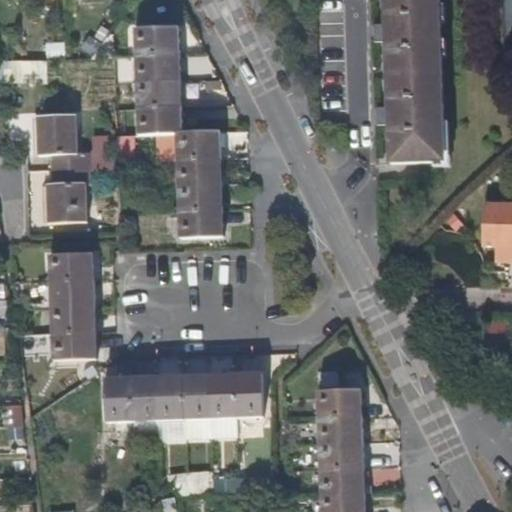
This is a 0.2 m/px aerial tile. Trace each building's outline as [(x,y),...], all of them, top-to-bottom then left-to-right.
[(440,0),(385,0),(386,26),(381,26),(381,44),(387,44),(388,67),(389,110),(384,110),(384,127),(390,126),(392,165),(446,164),(445,121),(442,31),(440,0)] [(181,58),(180,33),(138,34),(139,58),(181,58)] [(182,83),(181,58),(139,58),(140,85),(182,83)] [(48,83),(48,62),(6,63),(6,83),(48,83)] [(182,109),(182,83),(140,85),(141,111),(182,109)] [(184,135),(182,109),(141,111),(142,137),(184,135)] [(74,159),(72,121),(33,122),(35,160),(53,160),(53,175),(91,174),(91,159),(74,159)] [(222,160),(221,134),(178,135),(179,161),(222,160)] [(114,166),(114,138),(93,138),(93,166),(114,166)] [(223,184),(222,160),(179,161),(180,186),(223,184)] [(89,226),(87,190),(91,188),(91,174),(53,175),(54,189),(50,190),(51,227),(89,226)] [(224,211),(223,184),(180,186),(182,212),(224,211)] [(511,209),(488,209),(488,252),(499,252),(509,252),(509,266),(511,265),(511,209)] [(225,237),(224,211),(182,212),(181,238),(225,237)] [(509,266),(509,252),(499,252),(499,266),(509,266)] [(95,283),(94,258),(51,259),(52,284),(95,283)] [(96,309),(95,283),(52,284),(53,310),(96,309)] [(97,334),(96,309),(53,310),(54,336),(97,334)] [(98,359),(97,334),(54,336),(55,361),(98,359)] [(232,418),(231,375),(205,376),(207,419),(232,418)] [(258,417),(257,375),(231,375),(232,418),(258,417)] [(207,419),(205,376),(179,377),(180,421),(207,419)] [(180,421),(179,377),(153,378),(155,421),(180,421)] [(155,421),(153,378),(128,380),(130,422),(155,421)] [(130,422),(128,380),(102,381),(104,423),(130,422)] [(363,430),(362,405),(319,406),(319,432),(363,430)] [(240,438),(264,437),(264,425),(240,426),(240,438)] [(363,457),(363,430),(319,432),(320,458),(363,457)] [(365,483),(363,457),(320,458),(321,483),(365,483)] [(366,508),(365,483),(321,483),(322,510),(366,508)]
